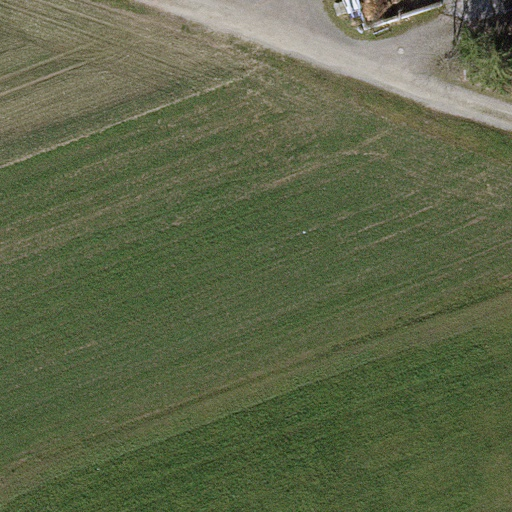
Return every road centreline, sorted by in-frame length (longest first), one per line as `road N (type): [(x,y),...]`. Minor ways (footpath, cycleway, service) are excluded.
road 1 (track): [(167,0),(511,118)]
road 2 (track): [(353,66),(511,19)]
